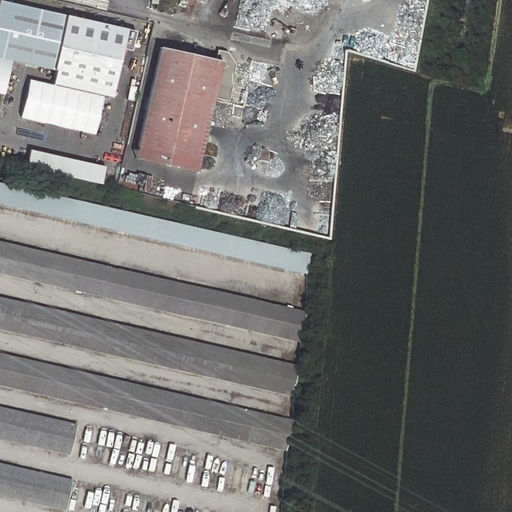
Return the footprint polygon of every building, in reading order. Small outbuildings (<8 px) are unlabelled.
[(0,93),(6,95),(14,61),(58,71),(54,85),(106,97),(115,99),(126,52),(135,54),(140,33),(1,1),(0,6),(0,93)] [(162,46),(139,145),(202,159),(217,96),(229,99),(237,65),(229,52),(220,50),(218,59),(162,46)] [(106,97),(54,85),(31,79),(22,118),(96,135),(106,97)] [(233,84),(231,99),(243,101),(245,86),(233,84)] [(202,159),(139,145),(136,157),(199,171),(202,159)] [(108,166),(32,150),(28,168),(104,185),(108,166)] [(312,253),(0,181),(0,203),(307,274),(312,253)] [(306,312),(0,240),(0,270),(300,339),(306,312)] [(299,361),(0,294),(0,329),(291,395),(299,361)] [(295,415),(0,347),(0,385),(287,451),(295,415)] [(78,422),(0,404),(0,438),(70,455),(78,422)] [(76,475),(0,457),(0,495),(68,511),(76,475)]
